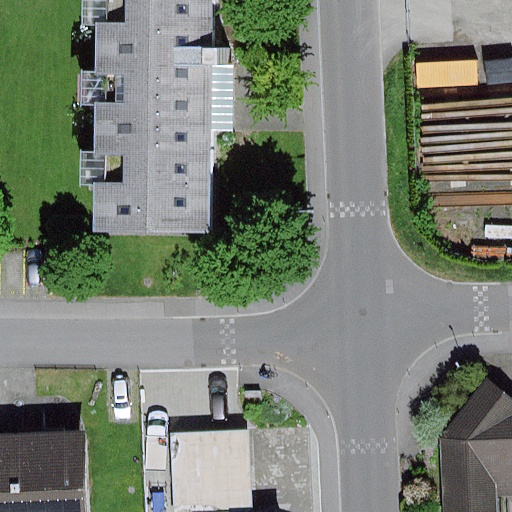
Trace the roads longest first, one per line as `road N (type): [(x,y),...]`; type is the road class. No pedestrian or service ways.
road 1 (residential): [(378,321),(281,332),(0,333)]
road 2 (residential): [(378,321),(359,0)]
road 3 (residential): [(378,511),(378,321)]
road 4 (residential): [(511,306),(378,321)]
